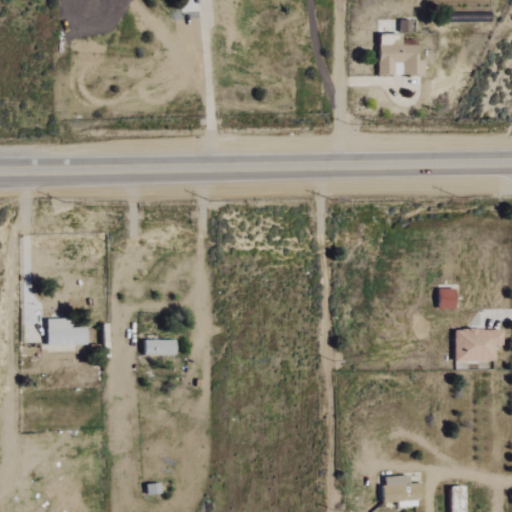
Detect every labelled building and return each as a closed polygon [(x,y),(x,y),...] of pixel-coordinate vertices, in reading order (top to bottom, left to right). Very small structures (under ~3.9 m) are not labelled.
[(408,33),(407,20),(396,21),(396,33),(408,33)] [(375,76),(421,76),(421,61),(413,61),(413,40),(398,40),(398,35),(375,35),(375,76)] [(43,345),(82,345),(81,327),(67,327),(67,319),(42,319),(43,345)] [(498,329),(451,329),(451,361),(491,362),(491,344),(498,345),(498,329)] [(139,355),(171,356),(171,341),(139,340),(139,355)] [(378,477),(379,503),(394,502),(395,506),(407,506),(407,501),(417,500),(417,483),(405,484),(405,476),(378,477)]
